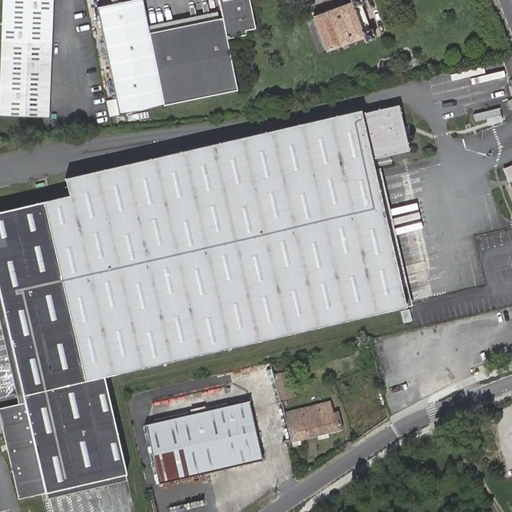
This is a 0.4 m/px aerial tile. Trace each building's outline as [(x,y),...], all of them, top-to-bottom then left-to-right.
[(53,0),(3,0),(0,103),(0,117),(49,120),(53,0)] [(132,0),(98,7),(120,113),(238,89),(228,40),(242,37),(247,36),(246,31),(256,29),(249,0),(219,0),(222,10),(223,18),(150,33),(148,25),(143,0),(132,0)] [(325,52),(363,38),(365,42),(374,38),(370,29),(369,29),(360,5),(361,5),(359,0),(349,0),(350,2),(312,16),(325,52)] [(222,10),(148,25),(150,33),(223,18),(222,10)] [(0,409),(0,411),(22,500),(46,494),(127,475),(104,378),(403,307),(398,289),(371,173),(368,161),(405,151),(393,102),(62,180),(67,199),(0,212),(0,307),(23,403),(17,405),(0,409)] [(500,108),(474,114),(476,121),(502,116),(500,108)] [(511,164),(503,168),(511,189),(511,164)] [(379,171),(371,173),(398,289),(405,287),(379,171)] [(403,323),(412,320),(409,308),(400,310),(403,323)] [(253,367),(256,380),(272,377),(269,363),(253,367)] [(288,371),(274,374),(281,400),(295,397),(288,371)] [(350,408),(357,431),(391,421),(382,392),(367,396),(369,402),(350,408)] [(159,483),(263,459),(249,400),(145,424),(159,483)] [(341,429),(339,420),(337,412),(332,414),(329,402),(284,413),(291,441),(341,429)] [(127,475),(46,494),(47,501),(128,482),(127,475)]
